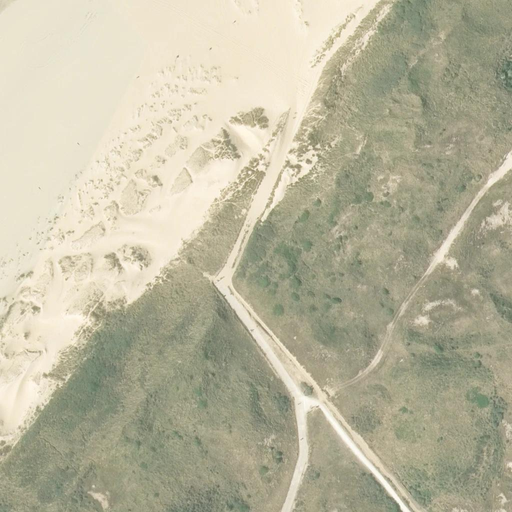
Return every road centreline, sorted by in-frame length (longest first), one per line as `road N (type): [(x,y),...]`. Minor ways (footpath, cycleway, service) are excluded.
road 1 (unknown): [(417,511),(222,277),(300,103)]
road 2 (track): [(316,401),(370,365),(402,301),(478,192),(511,161)]
